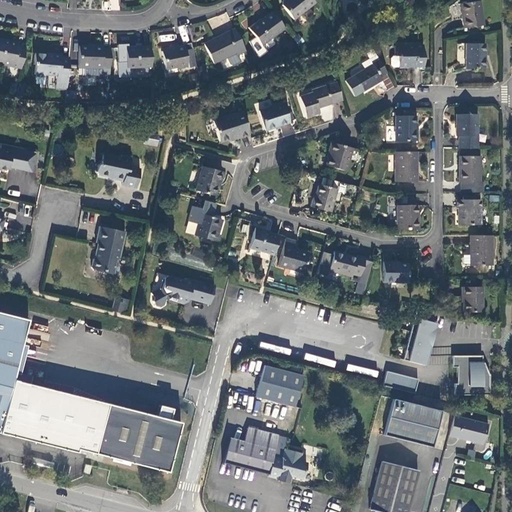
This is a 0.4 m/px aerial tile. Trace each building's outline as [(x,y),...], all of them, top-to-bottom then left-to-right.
[(281,5),(293,19),(308,7),(314,2),(312,0),(283,0),(282,2),(281,5)] [(479,0),(459,3),(463,28),(482,25),(479,0)] [(212,29),(230,21),(226,12),(208,20),(212,29)] [(247,28),(261,45),(284,28),(271,12),(256,23),(256,22),(247,28)] [(230,64),(232,65),(239,61),(236,55),(245,51),(234,29),(203,44),(213,64),(226,57),(230,64)] [(291,39),(297,45),(303,41),(297,34),(291,39)] [(0,63),(20,68),(25,47),(17,46),(18,43),(0,39),(0,63)] [(465,43),(465,68),(484,68),(484,43),(465,43)] [(96,68),(96,75),(109,76),(109,48),(101,48),(101,45),(92,45),(92,46),(78,46),(77,67),(96,68)] [(187,66),(187,68),(195,66),(191,48),(184,50),(183,45),(174,47),(174,48),(161,51),(165,69),(176,67),(176,68),(187,66)] [(423,70),(423,45),(394,45),(394,55),(398,55),(398,67),(411,67),(411,70),(423,70)] [(125,48),(126,68),(150,66),(149,46),(141,46),(141,47),(125,48)] [(353,96),(381,80),(380,76),(386,73),(371,47),(363,52),(368,60),(371,65),(364,69),(353,75),(344,81),(353,96)] [(45,75),(58,76),(58,78),(66,79),(69,58),(60,57),(60,54),(50,53),(50,54),(34,53),(33,65),(35,65),(34,74),(36,76),(43,76),(45,75)] [(392,67),(398,67),(398,55),(394,55),(390,55),(390,65),(392,67)] [(361,64),(364,69),(371,65),(368,60),(361,64)] [(204,66),(196,68),(198,78),(206,76),(204,66)] [(342,100),(336,82),(311,90),(312,93),(299,97),(306,117),(319,113),(317,108),(342,100)] [(282,103),(258,111),(264,131),(289,122),(282,103)] [(249,134),(241,111),(212,121),(218,141),(236,135),(237,138),(249,134)] [(458,148),(477,148),(477,114),(455,114),(455,136),(458,136),(458,148)] [(394,115),(394,140),(416,140),(416,129),(415,129),(414,115),(394,115)] [(158,135),(145,132),(143,142),(156,145),(158,135)] [(325,166),(345,171),(351,147),(330,142),(328,149),(329,150),(325,166)] [(23,170),(27,153),(27,151),(0,145),(0,146),(0,169),(5,170),(8,168),(8,167),(23,170)] [(394,181),(416,181),(416,151),(394,151),(394,181)] [(34,154),(27,153),(23,170),(30,172),(34,154)] [(135,188),(139,169),(129,166),(131,157),(120,155),(120,157),(102,153),(100,164),(97,165),(96,172),(98,175),(114,178),(114,179),(122,181),(121,185),(135,188)] [(458,182),(461,182),(461,192),(482,192),(482,182),(479,182),(479,156),(458,156),(458,182)] [(201,166),(195,190),(214,196),(218,181),(219,182),(222,172),(201,166)] [(310,206),(329,212),(336,189),(318,184),(314,198),(313,198),(310,206)] [(479,224),(479,199),(455,199),(455,208),(457,208),(457,224),(479,224)] [(416,205),(396,205),(396,229),(417,229),(417,218),(416,218),(416,205)] [(216,241),(222,220),(200,214),(202,209),(192,206),(188,221),(197,224),(194,235),(216,241)] [(116,260),(119,258),(124,232),(98,226),(95,242),(97,243),(95,250),(96,251),(95,258),(92,260),(91,267),(92,270),(102,272),(105,271),(113,272),(116,260)] [(277,239),(278,235),(264,231),(264,230),(254,227),(248,248),(273,255),(273,251),(277,239)] [(469,266),(491,265),(491,235),(470,235),(470,256),(469,256),(469,266)] [(307,252),(293,248),(295,241),(285,238),(284,241),(281,253),(277,266),(302,273),(307,252)] [(281,253),(284,241),(277,239),(273,251),(281,253)] [(359,277),(365,258),(356,255),(356,257),(348,255),(347,256),(333,252),(333,254),(324,252),(320,268),(319,273),(328,275),(327,278),(338,281),(340,273),(351,276),(351,274),(359,277)] [(365,258),(359,277),(358,281),(365,283),(372,260),(365,258)] [(392,262),(382,262),(382,282),(407,282),(407,263),(392,263),(392,262)] [(188,298),(209,304),(214,286),(185,278),(182,280),(167,275),(163,277),(161,287),(150,293),(153,297),(152,301),(154,306),(159,307),(163,304),(165,300),(169,297),(176,299),(175,301),(183,304),(186,302),(188,298)] [(481,312),(481,287),(461,287),(461,297),(462,296),(462,312),(481,312)] [(121,311),(124,301),(114,299),(111,311),(120,313),(121,311)] [(429,328),(433,312),(416,307),(402,360),(422,365),(424,356),(422,356),(424,345),(427,345),(431,328),(429,328)] [(437,314),(433,312),(429,328),(431,328),(427,345),(424,345),(422,356),(424,356),(422,365),(423,365),(437,314)] [(0,429),(28,321),(0,313),(0,429)] [(451,367),(456,367),(456,384),(454,384),(454,395),(489,395),(489,374),(481,374),(481,356),(451,356),(451,367)] [(292,406),(301,374),(263,364),(254,396),(292,406)] [(382,386),(414,394),(417,379),(386,371),(382,386)] [(99,455),(111,405),(15,381),(2,431),(99,455)] [(382,435),(431,447),(440,411),(392,399),(382,435)] [(180,423),(111,405),(99,455),(167,472),(180,423)] [(481,444),(486,423),(453,415),(448,436),(481,444)] [(267,476),(276,478),(281,459),(272,457),(277,435),(247,428),(243,442),(228,438),(222,463),(267,474),(267,476)] [(306,463),(299,461),(301,453),(284,449),(281,459),(276,478),(276,480),(288,483),(290,476),(302,479),(306,463)] [(474,460),(476,451),(468,450),(467,459),(474,460)] [(381,461),(369,509),(379,511),(406,511),(417,470),(381,461)]
